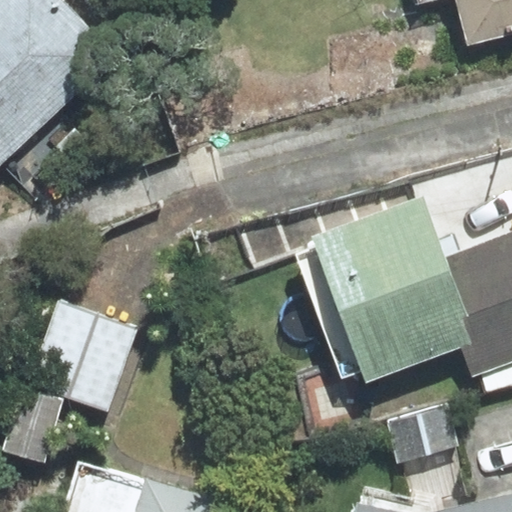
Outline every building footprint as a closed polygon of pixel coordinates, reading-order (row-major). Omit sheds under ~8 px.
[(64,0),(3,0),(0,3),(0,174),(120,58),(64,0)] [(511,0),(464,0),(476,47),(511,38),(511,0)] [(442,192),(330,238),(300,251),(352,375),(382,362),(389,378),(474,342),(496,393),(511,386),(511,240),(470,258),(442,192)] [(112,410),(145,329),(67,298),(32,384),(79,403),(112,410)] [(460,399),(396,411),(406,464),(470,452),(460,399)] [(248,511),(251,503),(87,455),(70,511),(248,511)] [(511,511),(511,491),(453,506),(367,486),(367,502),(364,511),(511,511)]
